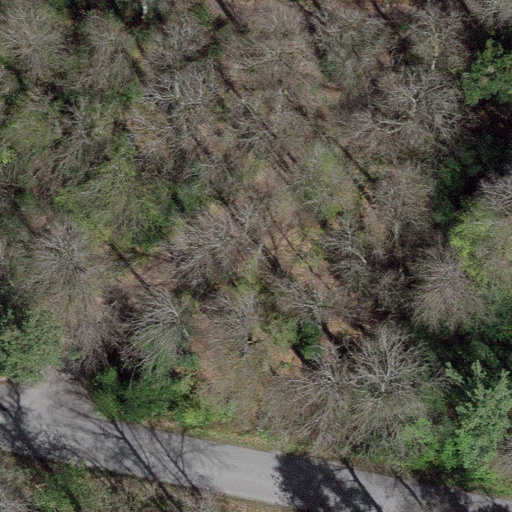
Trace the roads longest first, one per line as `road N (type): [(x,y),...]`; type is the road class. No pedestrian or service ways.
road 1 (track): [(448,0),(370,110),(98,322),(11,426)]
road 2 (tertiary): [(466,511),(0,424)]
